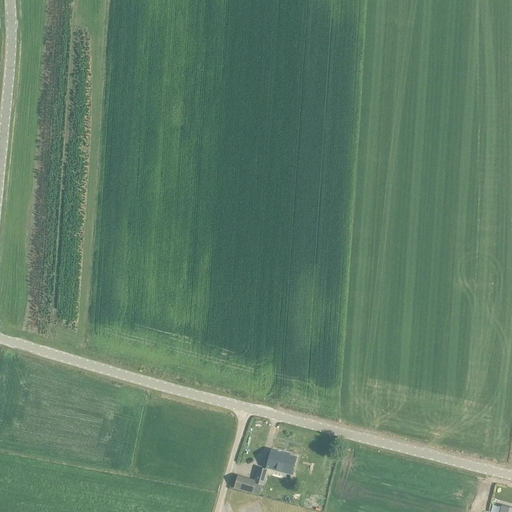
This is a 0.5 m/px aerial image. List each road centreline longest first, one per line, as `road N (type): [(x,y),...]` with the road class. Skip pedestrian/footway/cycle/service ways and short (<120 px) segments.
road 1 (unclassified): [(511,475),(0,338)]
road 2 (unclassified): [(0,171),(9,0)]
